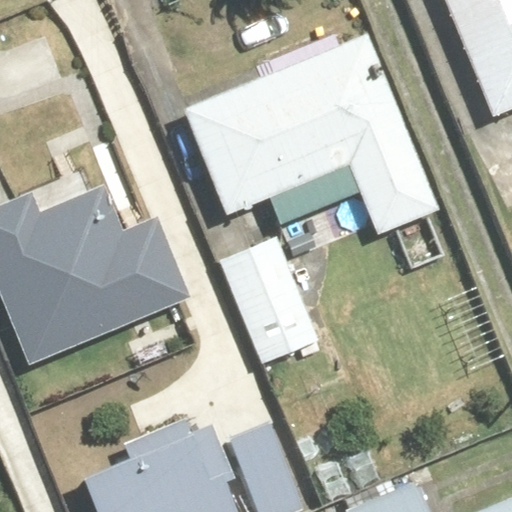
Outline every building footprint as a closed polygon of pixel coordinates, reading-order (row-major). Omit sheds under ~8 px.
[(511,0),(447,0),(496,115),(511,108),(511,0)] [(370,16),(182,94),(230,210),(351,159),(380,227),(446,200),(370,16)] [(99,149),(0,190),(0,288),(29,358),(201,286),(166,203),(128,219),(99,149)] [(214,249),(260,358),(325,331),(279,222),(214,249)] [(80,461),(101,511),(243,511),(201,410),(80,461)] [(276,412),(221,435),(253,511),(286,511),(313,501),(276,412)] [(336,497),(342,511),(432,511),(413,465),(336,497)] [(511,511),(511,481),(450,505),(452,511),(511,511)]
